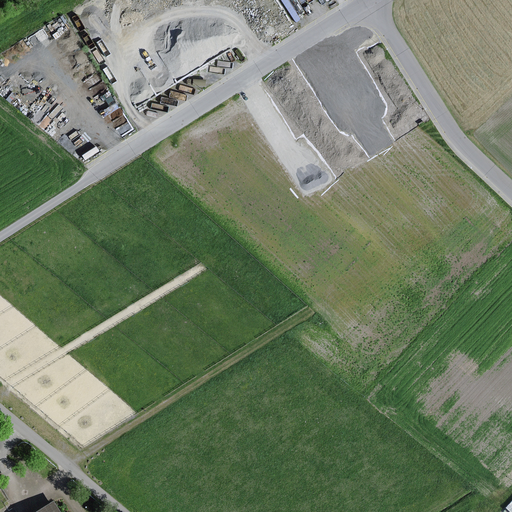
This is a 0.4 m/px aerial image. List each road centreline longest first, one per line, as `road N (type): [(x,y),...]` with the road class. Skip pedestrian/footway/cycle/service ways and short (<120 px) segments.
road 1 (unclassified): [(370,1),(0,236)]
road 2 (residential): [(370,1),(451,126),(511,190)]
road 3 (track): [(119,511),(0,408)]
